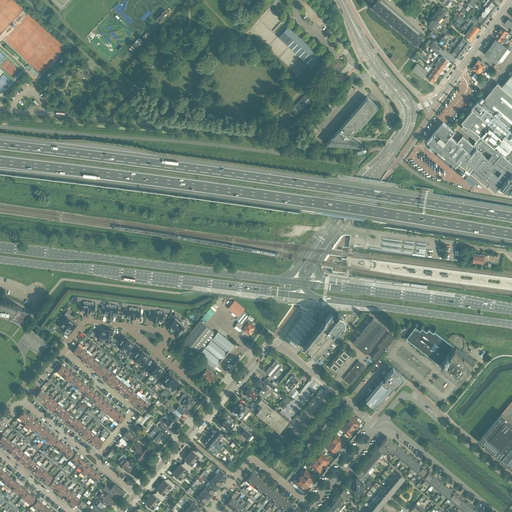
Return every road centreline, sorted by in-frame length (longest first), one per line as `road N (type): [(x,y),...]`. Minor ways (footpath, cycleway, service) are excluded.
road 1 (motorway): [(0,161),(511,234)]
road 2 (motorway): [(511,215),(0,143)]
road 3 (primary): [(0,259),(299,296)]
road 4 (primary): [(298,283),(0,245)]
road 5 (primary): [(299,296),(511,324)]
road 6 (primary): [(511,310),(303,283)]
road 7 (tertiary): [(303,283),(408,137),(414,109)]
road 8 (tertiary): [(407,112),(404,129),(327,229),(298,283)]
road 9 (tertiary): [(511,482),(412,398),(402,394),(383,418)]
road 10 (residential): [(96,455),(133,410),(61,349)]
road 11 (residential): [(414,109),(439,97),(507,0)]
road 12 (tertiary): [(383,418),(495,511)]
road 13 (residential): [(308,507),(251,458),(213,509)]
road 14 (unclassified): [(370,420),(271,338)]
road 15 (residential): [(134,494),(215,402)]
